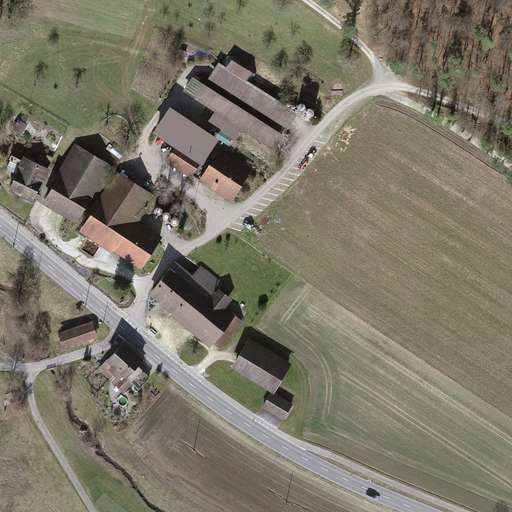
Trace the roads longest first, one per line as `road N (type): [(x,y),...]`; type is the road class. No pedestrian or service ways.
road 1 (residential): [(130,329),(143,285),(230,221),(342,104),(402,84),(511,125)]
road 2 (tertiary): [(415,511),(264,439),(130,329)]
road 3 (tertiary): [(130,329),(0,224)]
road 4 (track): [(89,511),(31,410),(27,367)]
road 5 (track): [(511,164),(380,86)]
